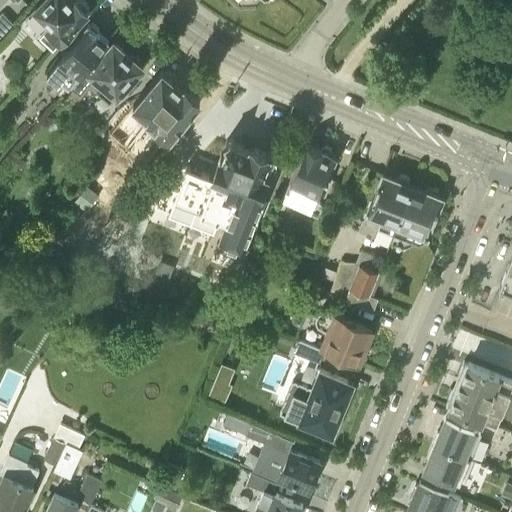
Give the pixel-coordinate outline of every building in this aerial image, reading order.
[(39,33),(52,46),(88,11),(88,10),(88,3),(85,0),(40,0),(35,6),(50,21),(39,33)] [(3,12),(0,15),(0,37),(14,22),(3,12)] [(68,86),(73,81),(86,65),(109,39),(97,30),(100,27),(92,20),(90,23),(88,22),(47,71),(59,81),(60,80),(68,86)] [(83,89),(96,74),(105,82),(98,90),(110,100),(116,92),(118,93),(143,66),(141,64),(142,63),(141,59),(135,54),(131,55),(114,40),(89,68),(86,65),(73,81),(83,89)] [(143,125),(149,118),(155,122),(137,144),(153,157),(200,100),(185,87),(184,88),(175,81),(177,75),(170,69),(164,72),(162,69),(133,103),(127,111),(143,125)] [(201,192),(223,201),(217,215),(248,228),(264,190),(260,189),(268,172),(274,170),(278,161),(275,156),(268,153),(269,152),(251,145),(250,147),(236,141),(233,136),(226,139),(229,145),(224,156),(221,155),(214,172),(215,172),(213,177),(208,174),(201,192)] [(321,147),(307,141),(286,187),(316,199),(336,154),(332,152),(332,147),(326,144),(321,147)] [(364,218),(393,229),(412,183),(410,183),(409,176),(401,173),(396,177),(383,172),(380,180),(379,179),(364,218)] [(439,194),(438,187),(430,184),(425,188),(412,183),(393,229),(419,240),(425,237),(442,195),(439,194)] [(379,255),(361,248),(356,261),(378,269),(384,257),(379,255)] [(511,254),(499,285),(511,290),(511,254)] [(345,299),(350,287),(370,295),(376,281),(374,281),(378,270),(356,261),(342,261),(329,293),(345,299)] [(62,285),(55,297),(77,311),(84,299),(62,285)] [(377,299),(350,288),(345,300),(372,310),(377,299)] [(227,306),(222,321),(235,325),(240,311),(227,306)] [(322,347),(324,347),(358,360),(359,358),(360,358),(361,358),(362,358),(364,357),(365,357),(366,356),(366,355),(367,354),(367,353),(367,352),(367,351),(367,350),(366,349),(366,348),(365,347),(364,347),(372,327),(329,310),(321,328),(329,331),(322,347)] [(318,361),(324,347),(322,347),(301,338),(295,351),(318,361)] [(226,397),(238,365),(224,359),(212,391),(226,397)] [(511,380),(467,363),(464,361),(447,402),(451,404),(450,405),(475,415),(494,423),(511,380)] [(305,421),(332,432),(339,416),(334,414),(348,379),(321,368),(306,403),(311,405),(305,421)] [(21,398),(28,372),(15,369),(8,394),(21,398)] [(432,441),(468,455),(478,430),(471,426),(475,415),(450,405),(452,406),(447,417),(445,416),(440,430),(437,429),(432,441)] [(67,441),(79,447),(86,434),(61,422),(55,436),(45,457),(57,463),(67,441)] [(83,449),(79,447),(67,441),(57,463),(54,469),(71,476),(83,449)] [(419,480),(446,491),(451,478),(458,481),(468,455),(432,441),(427,453),(430,454),(424,468),(426,469),(421,480),(420,479),(419,480)] [(266,468),(310,486),(311,483),(314,484),(317,475),(315,474),(320,461),(301,453),(302,451),(292,446),(290,450),(276,444),(266,468)] [(0,489),(0,507),(9,511),(21,511),(34,485),(32,484),(40,468),(27,462),(28,460),(10,451),(1,470),(3,471),(0,477),(0,488),(0,489)] [(160,484),(173,490),(180,472),(168,466),(160,484)] [(91,502),(102,478),(88,471),(77,495),(91,502)] [(299,511),(303,504),(275,492),(279,483),(251,471),(247,483),(263,490),(254,511),(299,511)] [(408,508),(416,511),(445,511),(453,494),(446,491),(419,480),(419,482),(415,480),(411,492),(414,493),(408,508)] [(158,484),(152,498),(176,509),(182,494),(173,490),(160,484),(158,484)] [(44,511),(73,511),(79,500),(54,489),(44,511)] [(103,511),(105,510),(91,503),(86,511),(103,511)]
